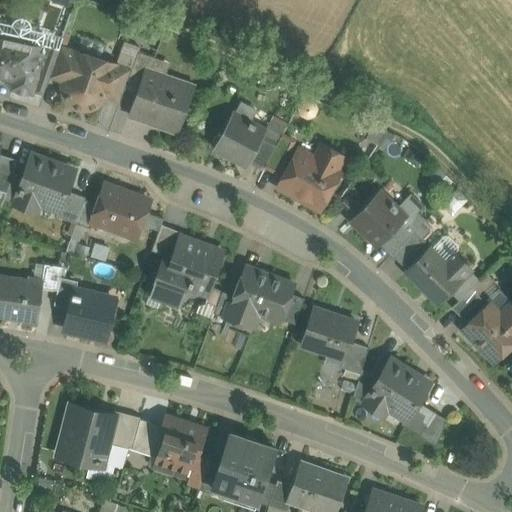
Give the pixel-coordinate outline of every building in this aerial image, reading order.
[(15,19),(12,23),(11,25),(0,22),(0,75),(15,79),(13,87),(31,91),(36,68),(41,45),(42,45),(44,35),(42,32),(30,30),(31,27),(29,22),(25,19),(20,18),(15,19)] [(117,56),(132,61),(138,44),(122,39),(117,56)] [(42,45),(41,45),(36,68),(50,72),(58,48),(42,45)] [(50,72),(49,75),(63,80),(73,52),(59,47),(58,48),(50,72)] [(116,65),(73,50),(73,52),(63,80),(62,82),(62,90),(64,98),(70,104),(77,108),(85,110),(93,108),(100,103),(105,96),(105,95),(115,66),(116,65)] [(153,57),(138,52),(130,72),(129,77),(139,81),(143,69),(149,71),(153,57)] [(115,66),(105,95),(120,100),(129,77),(130,72),(115,66)] [(149,71),(143,69),(139,81),(128,114),(178,132),(193,87),(149,71)] [(297,109),(298,112),(299,114),(301,116),(304,118),(307,118),(310,118),(312,117),(314,115),(316,112),(317,109),(316,107),(315,104),(314,102),(311,100),(309,99),(306,99),(303,100),(301,101),(299,104),(298,106),(297,109)] [(248,123),(231,114),(214,147),(245,164),(246,162),(260,137),(263,131),(253,126),(254,124),(249,121),(248,123)] [(263,131),(260,137),(276,145),(281,135),(285,128),(269,120),(263,131)] [(276,145),(264,167),(284,177),(298,153),(289,148),(293,141),(281,135),(276,145)] [(276,145),(260,137),(246,162),(263,170),(264,167),(276,145)] [(284,177),(280,186),(296,195),(295,196),(318,208),(337,173),(334,171),(341,159),(321,149),(315,160),(299,152),(298,153),(284,177)] [(17,159),(0,154),(0,190),(5,192),(12,173),(17,159)] [(73,172),(31,156),(24,176),(15,203),(14,204),(35,212),(39,201),(58,208),(59,209),(66,190),(73,172)] [(24,176),(12,173),(5,192),(3,199),(15,203),(24,176)] [(98,204),(91,222),(92,222),(135,237),(139,225),(144,212),(148,200),(105,184),(98,204)] [(85,197),(66,190),(59,209),(58,208),(55,216),(76,224),(85,199),(85,197)] [(377,192),(352,219),(378,244),(379,243),(399,223),(411,234),(415,230),(423,221),(412,211),(415,208),(405,199),(396,208),(392,204),(391,205),(377,192)] [(85,199),(76,224),(90,229),(92,222),(91,222),(98,204),(85,199)] [(144,212),(139,225),(158,231),(160,224),(163,218),(144,212)] [(399,223),(379,243),(391,255),(411,234),(399,223)] [(181,232),(160,224),(158,231),(151,250),(163,255),(164,253),(176,258),(183,239),(179,238),(181,232)] [(411,234),(391,255),(401,264),(425,240),(415,230),(411,234)] [(443,236),(406,272),(435,301),(446,290),(449,292),(471,269),(454,252),(457,250),(457,245),(448,236),(443,236)] [(223,254),(183,239),(176,258),(164,253),(163,255),(149,294),(178,305),(186,285),(209,293),(223,254)] [(89,253),(104,258),(108,245),(94,240),(89,253)] [(62,268),(43,265),(41,281),(42,282),(41,289),(56,291),(60,276),(62,268)] [(225,318),(224,320),(246,328),(252,310),(281,321),(281,320),(291,294),(294,286),(243,268),(233,295),(225,318)] [(77,281),(60,276),(56,291),(53,304),(68,308),(72,292),(75,292),(77,281)] [(26,282),(0,278),(0,315),(21,318),(21,321),(37,324),(41,289),(42,282),(41,281),(27,280),(26,282)] [(470,289),(451,308),(460,317),(480,298),(470,289)] [(222,291),(213,314),(225,318),(233,295),(222,291)] [(75,292),(72,292),(68,308),(64,328),(105,337),(114,300),(96,295),(96,297),(75,292)] [(291,294),(281,320),(294,325),(304,299),(291,294)] [(489,302),(462,328),(493,361),(511,342),(511,307),(503,316),(489,302)] [(355,323),(311,308),(299,344),(343,359),(349,342),(355,323)] [(368,348),(349,342),(343,359),(340,367),(360,374),(361,369),(368,348)] [(427,384),(390,361),(378,379),(378,380),(364,402),(363,404),(382,416),(388,406),(405,417),(401,424),(435,446),(446,420),(417,401),(427,384)] [(378,379),(361,369),(360,374),(353,396),(364,402),(378,380),(378,379)] [(110,418),(70,408),(58,453),(93,462),(92,464),(96,465),(97,462),(101,463),(106,442),(112,419),(110,418)] [(139,419),(112,412),(110,418),(112,419),(106,442),(131,449),(139,419)] [(205,429),(165,416),(161,429),(153,451),(154,451),(153,456),(155,457),(152,466),(185,477),(189,467),(192,469),(197,455),(205,429)] [(153,424),(139,419),(131,449),(153,456),(154,451),(153,451),(161,429),(152,426),(153,424)] [(273,448),(230,434),(229,433),(219,463),(211,487),(212,487),(257,502),(264,480),(275,448),(274,448),(273,448)] [(208,459),(197,455),(192,469),(187,484),(199,488),(208,459)] [(199,488),(199,489),(210,493),(212,487),(211,487),(219,463),(208,459),(199,488)] [(331,511),(343,478),(301,465),(294,486),(290,500),(291,501),(324,511),(331,511)] [(264,480),(257,502),(268,506),(275,484),(264,480)] [(294,486),(277,481),(275,484),(268,506),(286,511),(287,511),(291,501),(290,500),(294,486)] [(392,511),(396,502),(369,493),(362,511),(392,511)] [(396,502),(392,511),(421,511),(422,511),(396,502)]
